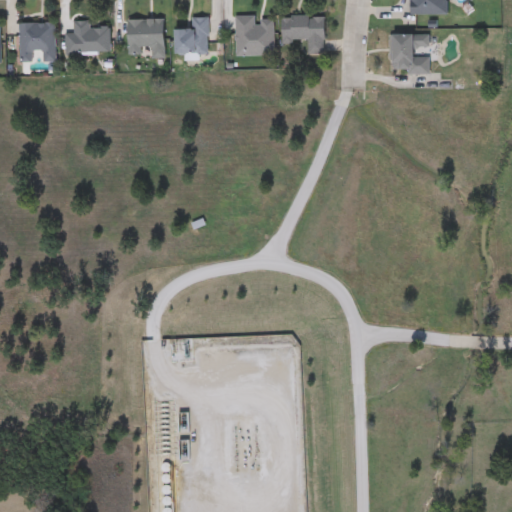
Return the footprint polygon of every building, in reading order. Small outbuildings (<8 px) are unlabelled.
[(448,0),(448,15),(411,14),(411,0),(448,0)] [(256,20),(274,20),(275,57),(237,57),(236,17),(256,17),(256,20)] [(325,17),(325,54),(309,54),(309,43),(282,43),(282,17),(325,17)] [(176,30),(193,30),(193,18),(209,18),(209,55),(176,55),(176,30)] [(165,20),(165,59),(151,59),(151,49),(142,49),(143,57),(129,58),(129,21),(165,20)] [(91,22),(91,28),(111,28),(111,55),(66,55),(66,35),(75,35),(75,22),(91,22)] [(20,24),(56,24),(56,62),(20,63),(20,24)] [(430,72),(391,72),(392,34),(430,35),(430,47),(415,47),(415,57),(430,58),(430,72)] [(191,354),(194,364),(181,368),(178,358),(191,354)]
